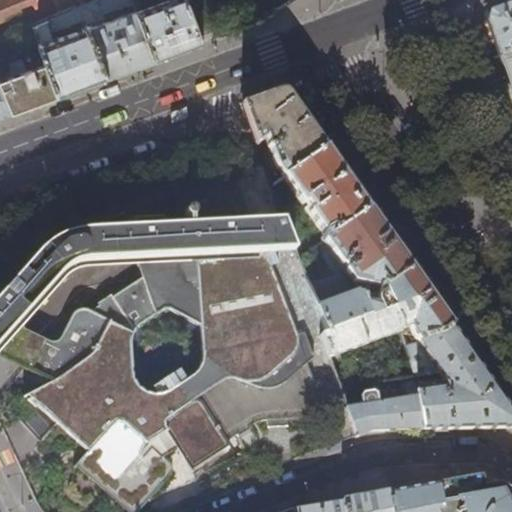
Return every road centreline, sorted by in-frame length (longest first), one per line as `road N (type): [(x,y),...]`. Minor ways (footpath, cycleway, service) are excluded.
road 1 (tertiary): [(0,155),(351,26)]
road 2 (residential): [(511,320),(444,230),(345,69),(351,26)]
road 3 (residential): [(511,463),(472,452),(383,454),(228,511)]
